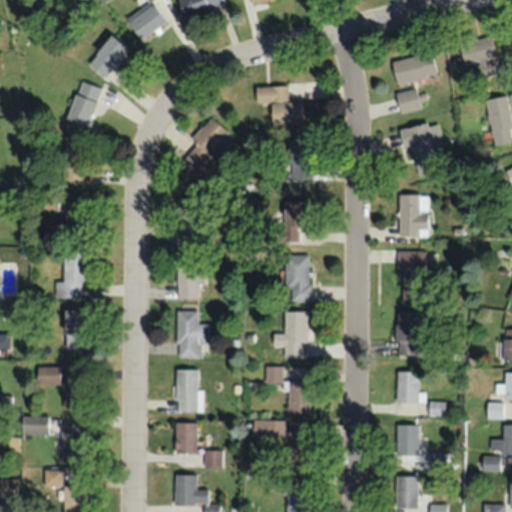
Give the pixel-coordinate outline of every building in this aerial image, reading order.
[(177,0),(184,17),(224,2),(223,0),(177,0)] [(128,23),(141,39),(166,20),(153,3),(128,23)] [(102,77),(129,49),(113,34),(86,61),(102,77)] [(495,73),(492,57),(496,56),(492,36),(459,42),(463,64),(475,62),(478,77),(495,73)] [(431,52),(391,61),(396,83),(436,74),(431,52)] [(102,87),(80,79),(66,117),(88,124),(102,87)] [(272,124),(302,123),(301,99),(288,100),(288,85),(256,86),(256,104),(271,103),(272,124)] [(420,107),(415,87),(396,91),(401,112),(420,107)] [(511,140),(511,126),(507,93),(485,97),(493,144),(511,140)] [(216,153),(223,159),(238,142),(209,116),(190,138),(196,143),(181,160),(198,174),(216,153)] [(399,128),(403,145),(411,144),(418,173),(439,167),(428,121),(399,128)] [(85,181),(85,135),(64,134),(63,181),(85,181)] [(290,178),(313,178),(313,140),(290,140),(290,178)] [(428,193),(398,193),(398,234),(420,234),(420,231),(428,231),(428,193)] [(198,196),(176,196),(176,241),(198,242),(198,196)] [(298,225),(309,225),(309,200),(283,200),(283,240),(298,240),(298,225)] [(88,203),(63,203),(63,231),(88,231),(88,203)] [(84,296),(84,250),(63,250),(63,281),(55,281),(55,296),(84,296)] [(426,250),(398,250),(398,300),(426,300),(426,250)] [(176,297),(198,297),(198,252),(176,252),(176,297)] [(308,299),(308,253),(285,253),(285,299),(308,299)] [(85,349),(85,309),(63,309),(63,349),(85,349)] [(207,322),(197,322),(197,310),(176,310),(176,356),(200,356),(200,343),(207,343),(207,322)] [(307,310),(283,310),(283,332),(272,332),(272,345),(283,345),(283,356),(307,356),(307,310)] [(396,354),(418,354),(418,311),(396,311),(396,354)] [(511,360),(511,328),(503,329),(503,361),(511,360)] [(0,347),(9,347),(9,333),(0,333),(0,347)] [(282,382),(282,364),(265,364),(265,382),(282,382)] [(59,365),(36,365),(36,383),(59,383),(59,365)] [(176,367),(174,410),(200,410),(200,389),(196,389),(197,368),(176,367)] [(418,392),(418,371),(396,370),(395,401),(424,402),(424,392),(418,392)] [(309,379),(287,379),(287,412),(309,412),(309,379)] [(83,408),(83,380),(63,380),(63,408),(83,408)] [(443,415),(443,401),(429,401),(429,415),(443,415)] [(503,417),(503,402),(488,402),(488,417),(503,417)] [(47,434),(47,415),(20,415),(20,434),(47,434)] [(284,419),(253,418),(253,436),(274,437),(274,455),(283,455),(283,463),(313,463),(313,431),(284,431),(284,419)] [(173,453),(196,453),(196,421),(173,421),(173,453)] [(85,462),(85,422),(61,422),(61,462),(85,462)] [(396,423),(396,455),(418,455),(418,423),(396,423)] [(511,424),(503,424),(502,439),(490,439),(490,455),(482,455),(482,470),(498,470),(498,454),(511,454),(511,424)] [(222,465),(222,449),(203,449),(203,465),(222,465)] [(61,469),(44,469),(44,485),(61,485),(61,469)] [(174,503),(204,503),(204,511),(218,511),(218,504),(207,504),(207,488),(195,488),(195,473),(174,473),(174,503)] [(417,475),(395,475),(395,508),(417,508),(417,475)] [(284,483),(284,511),(308,511),(308,483),(284,483)] [(62,511),(83,511),(83,485),(63,485),(62,511)]
